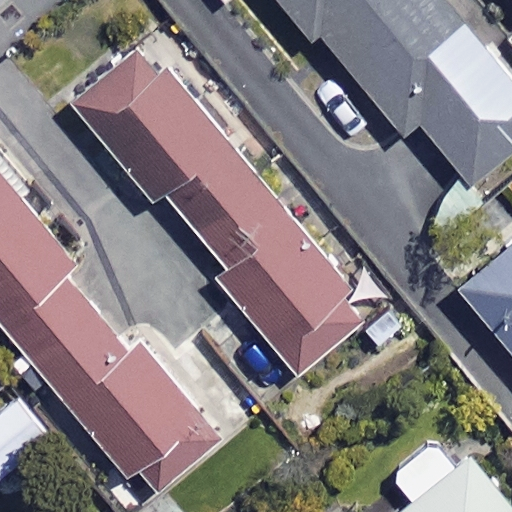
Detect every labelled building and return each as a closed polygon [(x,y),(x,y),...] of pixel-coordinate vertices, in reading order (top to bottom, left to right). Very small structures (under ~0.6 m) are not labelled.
[(511,156),(511,80),(445,0),(282,0),(316,41),(324,34),(409,138),(424,125),(475,187),(511,156)] [(371,322),(153,51),(82,109),(158,203),(171,193),(234,271),(221,281),(300,379),(371,322)] [(80,264),(8,171),(0,177),(0,305),(148,495),(223,436),(151,344),(137,355),(71,271),(80,264)] [(511,260),(469,297),(511,348),(511,260)] [(0,480),(50,442),(0,378),(0,480)] [(454,470),(436,447),(397,478),(416,503),(404,511),(511,511),(511,509),(471,457),(454,470)]
